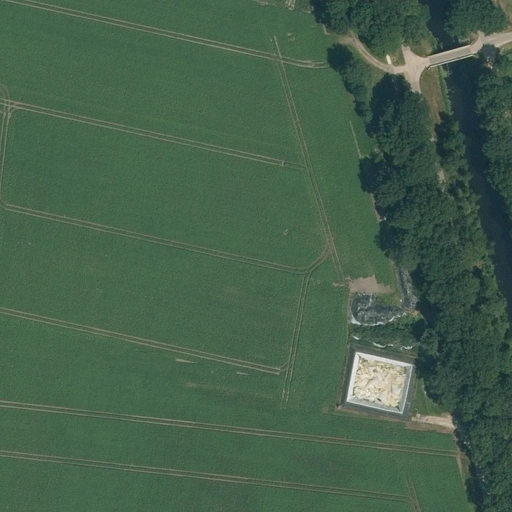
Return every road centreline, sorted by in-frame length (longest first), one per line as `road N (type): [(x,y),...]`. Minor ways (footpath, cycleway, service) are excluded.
road 1 (track): [(391,72),(379,87),(378,113),(491,511)]
road 2 (unclassified): [(410,67),(511,434)]
